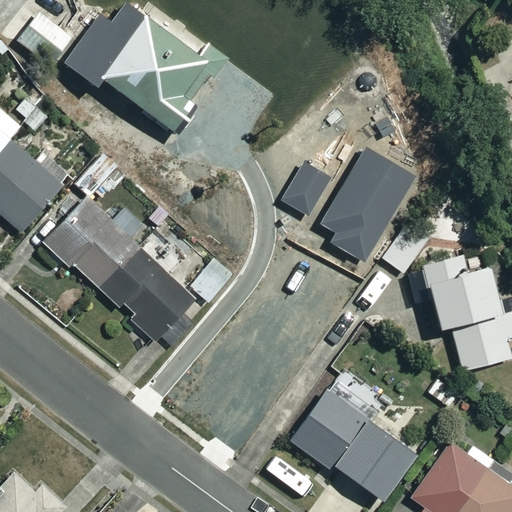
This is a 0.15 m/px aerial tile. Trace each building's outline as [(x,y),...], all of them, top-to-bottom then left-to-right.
[(184,143),(205,114),(194,105),(214,79),(219,83),(233,65),(159,8),(148,23),(130,9),(116,27),(103,18),(67,65),(103,93),(109,85),(184,143)] [(74,43),(42,16),(19,43),(51,71),(74,43)] [(35,94),(16,113),(38,134),(56,115),(35,94)] [(0,214),(24,235),(72,178),(45,155),(37,164),(1,132),(11,121),(0,110),(0,214)] [(102,157),(74,186),(90,201),(118,172),(102,157)] [(194,305),(87,203),(46,246),(76,274),(79,271),(157,345),(194,305)] [(420,242),(396,224),(372,254),(396,273),(420,242)] [(488,302),(477,259),(417,273),(428,320),(444,316),(456,366),(506,354),(501,335),(511,332),(511,298),(511,296),(488,302)] [(373,415),(322,376),(280,432),(322,464),(326,459),(374,496),(407,452),(368,422),(373,415)] [(511,472),(466,439),(460,446),(443,434),(401,491),(417,502),(409,511),(506,511),(511,505),(511,484),(508,481),(511,475),(511,472)] [(60,511),(18,473),(0,493),(0,511),(60,511)]
